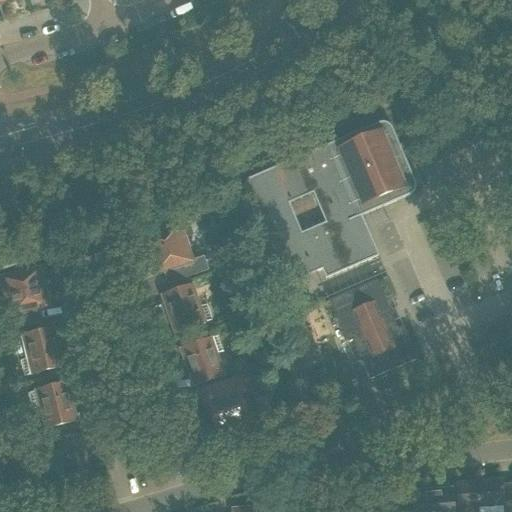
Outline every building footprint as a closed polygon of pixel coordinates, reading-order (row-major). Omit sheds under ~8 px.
[(244,184),(244,185),(243,186),(243,187),(243,188),(243,189),(243,190),(243,191),(244,192),(244,193),(284,286),(285,286),(285,285),(321,270),(325,279),(377,256),(360,217),(387,205),(408,196),(409,196),(410,195),(411,194),(412,194),(412,193),(413,192),(413,191),(414,191),(414,190),(414,189),(415,188),(415,187),(415,186),(415,185),(415,184),(414,183),(414,182),(401,153),(398,145),(392,130),(391,129),(391,128),(390,128),(390,127),(389,126),(388,125),(387,124),(386,124),(385,124),(385,123),(384,123),(383,123),(382,123),(381,123),(380,123),(379,123),(378,123),(377,124),(257,175),(250,178),(249,179),(248,179),(247,180),(246,181),(245,182),(245,183),(244,183),(244,184)] [(178,225),(141,239),(154,276),(164,272),(171,270),(175,281),(206,270),(202,258),(191,262),(178,225)] [(30,312),(37,310),(48,307),(39,269),(0,278),(0,280),(9,316),(0,318),(0,329),(0,331),(32,324),(30,312)] [(396,330),(376,282),(330,301),(347,342),(352,341),(368,380),(414,360),(401,328),(396,330)] [(161,296),(174,334),(212,320),(206,305),(199,308),(191,286),(161,296)] [(28,359),(20,361),(24,377),(62,367),(53,329),(22,337),(28,359)] [(180,350),(193,387),(223,376),(215,355),(222,352),(217,337),(180,350)] [(294,371),(320,360),(314,347),(289,358),(294,371)] [(199,395),(194,397),(201,416),(211,444),(260,427),(243,380),(199,395)] [(39,407),(45,429),(76,422),(66,384),(28,393),(32,409),(39,407)] [(296,406),(287,409),(291,419),(300,416),(296,406)] [(57,441),(63,464),(67,484),(92,478),(81,435),(76,436),(74,427),(57,431),(59,440),(57,441)] [(502,502),(511,502),(509,484),(501,485),(500,480),(456,483),(458,508),(502,505),(502,502)] [(412,493),(413,511),(452,511),(451,489),(412,493)]
